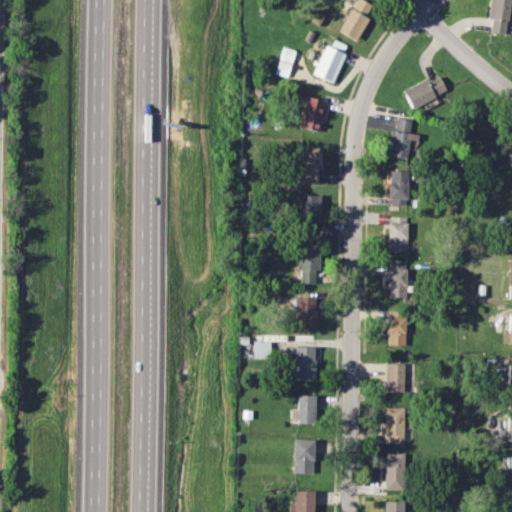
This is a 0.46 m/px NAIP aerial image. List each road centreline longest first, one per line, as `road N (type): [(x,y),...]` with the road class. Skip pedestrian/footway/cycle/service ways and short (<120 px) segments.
road 1 (residential): [(346,511),(352,142),(376,71),(421,17)]
road 2 (motorway): [(103,0),(96,511)]
road 3 (motorway): [(140,511),(145,0)]
